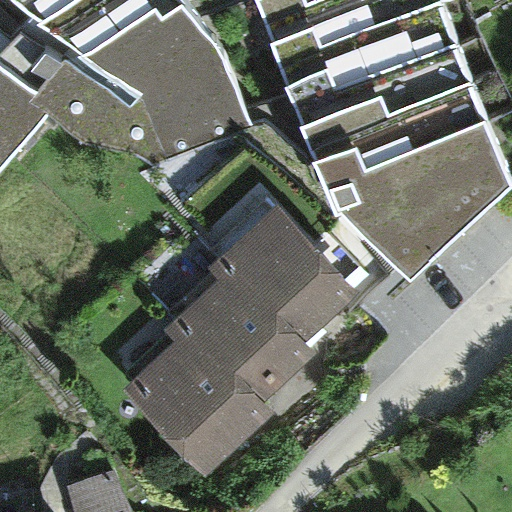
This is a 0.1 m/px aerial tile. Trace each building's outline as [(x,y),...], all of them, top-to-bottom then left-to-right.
[(20,0),(33,9),(46,0),(20,0)] [(158,0),(164,7),(173,0),(46,0),(33,9),(87,47),(154,0),(158,0)] [(158,0),(154,0),(87,47),(143,100),(100,147),(158,165),(257,131),(225,47),(191,0),(173,0),(164,7),(158,0)] [(259,0),(273,34),(316,17),(324,37),(417,0),(259,0)] [(273,34),(286,67),(330,50),(340,75),(454,31),(442,0),(417,0),(324,37),(316,17),(273,34)] [(286,67),(302,111),(387,79),(396,102),(471,74),(454,31),(340,75),(330,50),(286,67)] [(0,174),(53,113),(96,149),(132,107),(56,42),(29,74),(0,49),(0,174)] [(362,128),(371,155),(486,112),(471,74),(396,102),(387,79),(302,111),(314,146),(362,128)] [(413,284),(509,183),(486,112),(371,155),(362,128),(314,146),(336,211),(413,284)] [(213,255),(286,336),(343,285),(270,204),(213,255)] [(167,314),(243,395),(296,346),(221,265),(167,314)] [(258,412),(177,330),(126,379),(208,462),(258,412)]
